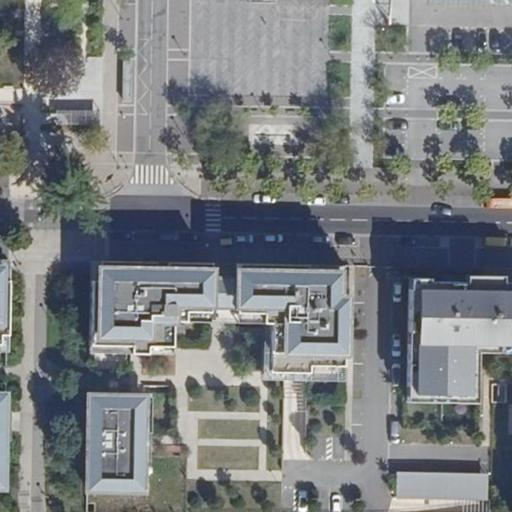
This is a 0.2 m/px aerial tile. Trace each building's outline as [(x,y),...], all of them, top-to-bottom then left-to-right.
[(8,259),(0,258),(0,280),(8,280),(8,259)] [(142,345),(170,346),(170,320),(184,321),(184,311),(209,312),(210,262),(98,261),(98,280),(90,280),(89,345),(129,345),(129,342),(142,343),(142,345)] [(90,280),(98,280),(98,261),(90,261),(90,280)] [(347,265),(238,263),(238,272),(231,272),(231,295),(237,295),(237,313),(264,314),(264,323),(271,323),(281,324),(280,337),(270,336),(270,372),(293,372),(309,373),(310,366),(346,367),(347,265)] [(511,274),(404,272),(404,279),(385,279),(383,377),(390,377),(390,385),(405,385),(405,393),(431,393),(431,386),(446,386),(446,378),(453,379),(454,335),(474,336),(474,343),(511,343),(511,274)] [(230,322),(264,323),(264,314),(237,313),(237,295),(231,295),(230,322)] [(184,311),(184,321),(208,321),(209,312),(184,311)] [(271,323),(270,336),(280,337),(281,324),(271,323)] [(293,379),(293,372),(270,372),(270,336),(263,336),(263,379),(293,379)] [(170,354),(170,346),(142,345),(142,343),(129,342),(129,345),(89,345),(89,353),(170,354)] [(345,381),(346,367),(310,366),(309,373),(309,380),(345,381)] [(383,392),(405,393),(405,385),(390,385),(390,377),(383,377),(383,392)] [(511,389),(494,389),(492,459),(500,459),(499,511),(511,511),(511,389)] [(87,430),(91,431),(90,453),(87,453),(87,489),(142,490),(142,455),(138,455),(138,432),(142,432),(142,396),(88,396),(87,430)] [(397,498),(489,500),(490,473),(398,470),(397,498)]
